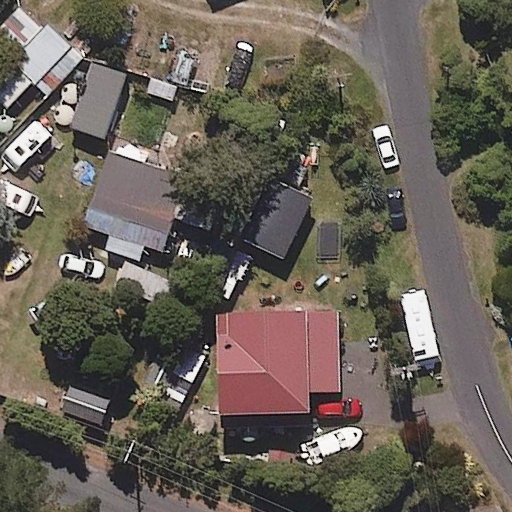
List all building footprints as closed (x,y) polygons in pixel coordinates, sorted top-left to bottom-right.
[(25,5),(0,31),(0,62),(5,67),(0,73),(0,102),(11,112),(38,84),(53,98),(86,62),(25,5)] [(131,80),(84,68),(46,116),(115,136),(131,80)] [(190,182),(113,157),(89,229),(114,237),(109,252),(143,263),(149,245),(167,251),(190,182)] [(175,282),(130,262),(118,287),(163,308),(175,282)] [(340,407),(336,326),(222,332),(228,434),(314,429),(313,409),(340,407)] [(55,377),(19,360),(7,385),(43,402),(55,377)]
